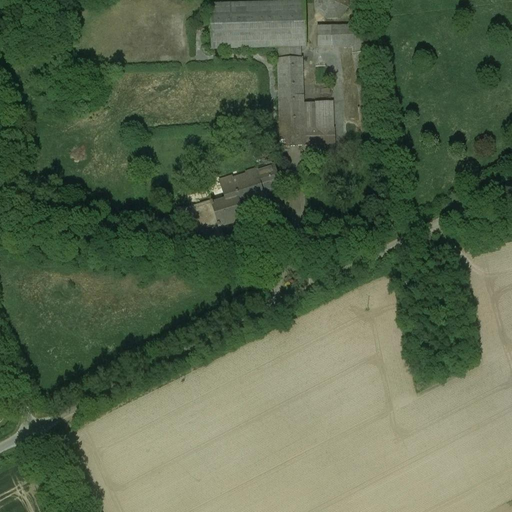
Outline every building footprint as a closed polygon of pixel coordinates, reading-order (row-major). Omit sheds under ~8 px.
[(314,0),(315,10),(326,21),(339,21),(349,10),(348,0),(314,0)] [(308,51),(306,2),(209,5),(210,53),(276,50),(279,149),(306,148),(306,147),(335,146),(334,103),(305,104),(303,51),(308,51)] [(365,26),(318,27),(318,48),(352,48),(352,55),(369,52),(365,26)] [(277,183),(274,173),(260,178),(257,169),(218,182),(224,201),(212,205),(220,230),(250,220),(246,206),(255,203),(256,206),(267,202),(262,188),(277,183)] [(214,257),(231,252),(225,231),(208,236),(214,257)]
